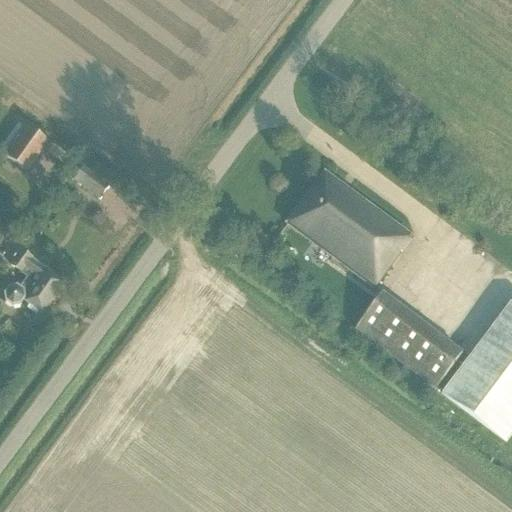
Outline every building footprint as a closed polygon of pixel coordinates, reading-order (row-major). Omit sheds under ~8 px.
[(395,119),(405,105),(395,98),(385,112),(395,119)] [(2,156),(26,173),(40,153),(46,157),(53,147),(23,126),(2,156)] [(110,188),(84,168),(83,169),(75,163),(66,175),(101,201),(110,188)] [(402,253),(413,236),(325,171),(286,224),(376,290),(403,254),(402,253)] [(109,221),(105,237),(121,240),(125,224),(109,221)] [(25,301),(44,316),(67,283),(49,270),(48,271),(22,252),(12,266),(29,278),(22,287),(18,285),(10,287),(6,293),(6,302),(13,307),(22,305),(25,301)] [(350,339),(430,400),(475,340),(394,280),(350,339)] [(511,438),(511,303),(442,396),(507,446),(511,438)]
